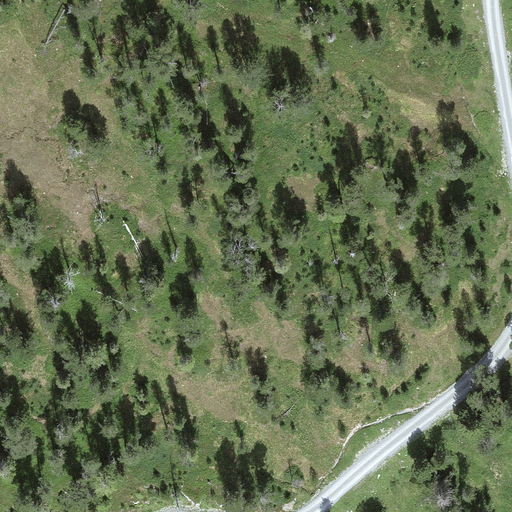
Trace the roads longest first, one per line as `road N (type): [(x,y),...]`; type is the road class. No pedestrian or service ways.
road 1 (track): [(511,336),(494,360),(311,511)]
road 2 (track): [(491,0),(511,133)]
